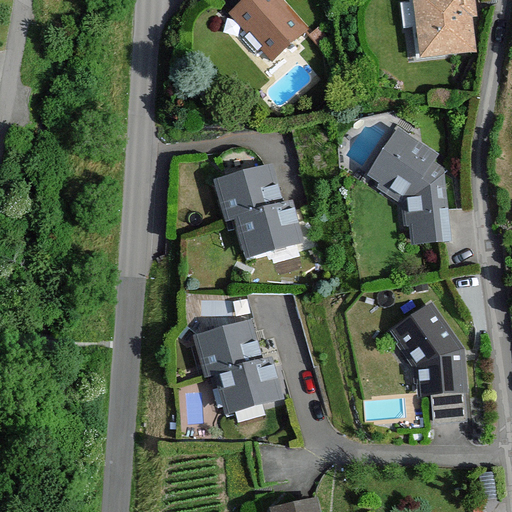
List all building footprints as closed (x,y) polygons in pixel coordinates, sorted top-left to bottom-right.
[(288,0),(244,0),(231,11),(273,60),(312,27),(288,0)] [(416,0),(420,56),(488,51),(483,0),(416,0)] [(442,153),(397,128),(363,182),(403,203),(409,248),(455,240),(449,171),(437,162),(442,153)] [(277,163),(215,181),(228,223),(234,221),(245,259),(306,241),(293,199),(288,200),(277,163)] [(436,301),(393,330),(414,365),(416,394),(433,394),(433,421),(470,419),(467,346),(436,301)] [(254,312),(195,327),(209,379),(217,377),(226,414),(288,398),(276,354),(266,357),(254,312)] [(321,511),(319,498),(270,509),(270,511),(321,511)]
